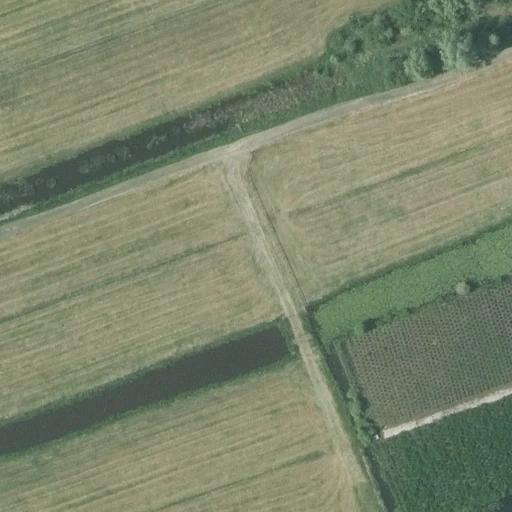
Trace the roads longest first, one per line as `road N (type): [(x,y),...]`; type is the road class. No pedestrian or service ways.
road 1 (track): [(511,54),(0,237)]
road 2 (track): [(255,146),(246,193),(374,511)]
